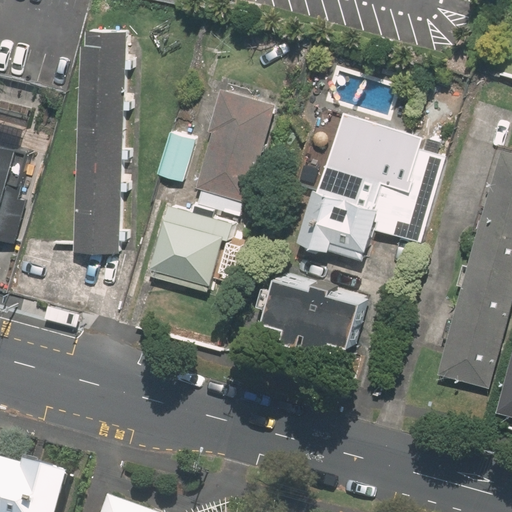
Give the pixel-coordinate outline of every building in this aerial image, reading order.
[(88,30),(80,253),(124,254),(132,31),(88,30)] [(195,185),(246,199),(272,99),(221,86),(210,129),(195,185)] [(302,239),(364,255),(372,224),(417,236),(441,147),(401,137),(404,126),(363,115),(360,126),(320,115),(314,138),(302,134),(292,170),(305,173),(303,182),(316,186),(302,239)] [(205,132),(178,125),(166,171),(192,178),(205,132)] [(0,231),(25,239),(39,189),(21,185),(34,140),(0,131),(0,231)] [(511,146),(504,144),(436,370),(488,385),(511,303),(511,146)] [(232,218),(167,200),(148,272),(208,288),(222,236),(226,238),(232,218)] [(359,340),(371,295),(342,287),(344,282),(322,276),(320,281),(286,272),(274,318),(294,323),(290,336),(338,348),(341,336),(359,340)] [(79,315),(48,307),(45,318),(76,327),(79,315)] [(511,372),(502,409),(511,411),(511,372)] [(71,511),(79,486),(0,462),(0,511),(71,511)] [(171,511),(115,493),(108,511),(171,511)]
